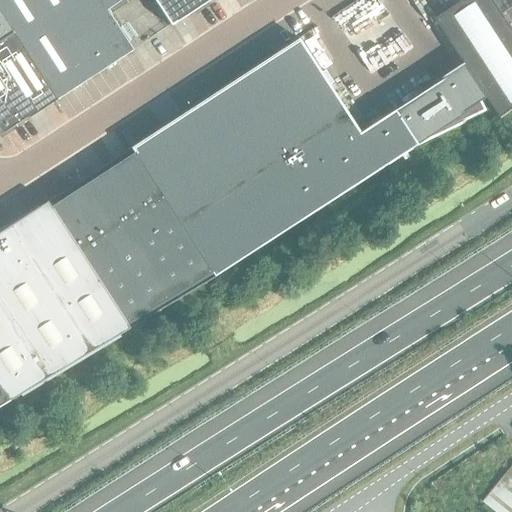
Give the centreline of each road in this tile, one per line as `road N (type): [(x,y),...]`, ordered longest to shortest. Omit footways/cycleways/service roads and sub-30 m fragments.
road 1 (tertiary): [(9,511),(511,196)]
road 2 (motorway): [(511,265),(117,511)]
road 3 (unclassified): [(0,187),(296,0)]
road 4 (motorway): [(224,511),(511,327)]
road 5 (unclassified): [(342,511),(511,403)]
